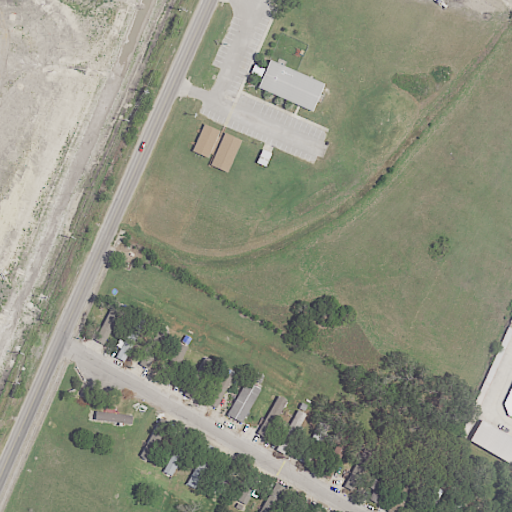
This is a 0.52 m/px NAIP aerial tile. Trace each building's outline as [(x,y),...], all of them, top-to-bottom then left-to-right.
[(269,60),(256,89),(312,114),(324,85),(269,60)] [(192,152),(208,158),(218,130),(202,125),(192,152)] [(229,173),(239,139),(221,133),(211,167),(229,173)] [(109,301),(94,341),(106,346),(121,305),(109,301)] [(137,314),(120,348),(120,349),(115,358),(123,362),(145,318),(137,314)] [(137,362),(146,368),(168,331),(159,326),(137,362)] [(167,386),(186,347),(177,343),(158,382),(167,386)] [(213,362),(205,357),(188,386),(196,391),(213,362)] [(231,376),(222,372),(207,405),(217,409),(231,376)] [(259,389),(243,382),(227,417),(243,424),(259,389)] [(511,386),(501,414),(511,418),(511,386)] [(283,404),(273,399),(258,435),(268,439),(283,404)] [(285,452),(305,415),(294,409),(274,446),(285,452)] [(131,415),(95,413),(95,421),(131,423),(131,415)] [(138,456),(148,462),(170,424),(160,419),(138,456)] [(511,438),(480,421),(468,442),(511,465),(511,438)] [(164,473),(173,477),(191,434),(182,430),(164,473)] [(324,437),(315,432),(298,459),(307,465),(324,437)] [(215,448),(205,444),(186,485),(196,489),(215,448)] [(345,450),(335,445),(321,471),(332,476),(345,450)] [(378,504),(386,486),(372,479),(368,488),(373,490),(368,500),(378,504)] [(259,511),(270,511),(284,487),(275,482),(259,511)] [(252,487),(243,484),(237,505),(246,508),(252,487)] [(430,511),(435,500),(426,496),(419,511),(430,511)] [(302,511),(307,503),(296,497),(288,511),(302,511)]
